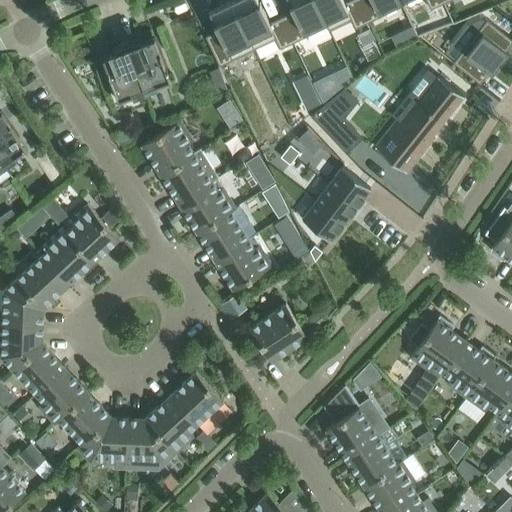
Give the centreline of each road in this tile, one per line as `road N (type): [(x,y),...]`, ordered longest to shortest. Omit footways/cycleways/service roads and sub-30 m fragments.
road 1 (residential): [(165,249),(93,315),(91,344),(109,365),(133,368),(203,306)]
road 2 (residential): [(24,31),(165,249)]
road 3 (residential): [(511,325),(450,281),(441,262),(442,243),(511,142)]
